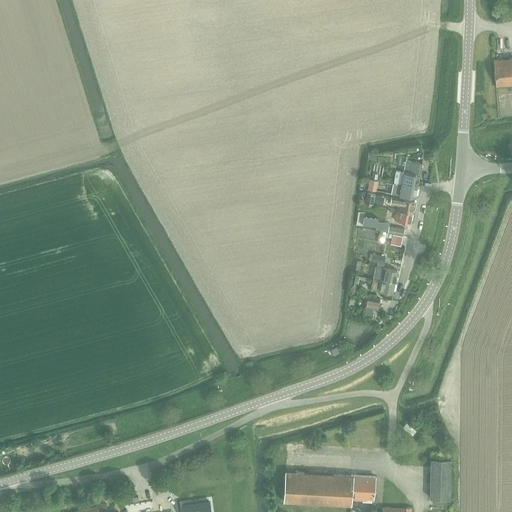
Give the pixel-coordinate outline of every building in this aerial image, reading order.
[(511,58),(495,60),(494,60),(496,87),(511,85),(511,58)] [(396,171),(394,182),(417,187),(419,175),(420,169),(421,163),(411,161),(408,173),(396,171)] [(375,191),(377,181),(369,179),(367,190),(375,191)] [(392,194),(399,195),(415,198),(417,187),(394,182),(393,189),(392,194)] [(372,205),(373,203),(381,205),(383,197),(374,195),(374,194),(367,192),(365,204),(372,205)] [(396,209),(397,209),(412,212),(414,201),(391,197),(390,203),(397,204),(396,209)] [(410,223),(412,212),(397,209),(395,220),(402,222),(410,223)] [(362,225),(376,227),(377,218),(363,217),(362,225)] [(388,231),(388,232),(399,235),(403,235),(404,229),(401,228),(389,226),(388,231)] [(391,244),(401,246),(403,236),(399,235),(393,234),(391,244)] [(375,266),(373,277),(395,282),(397,271),(383,268),(385,257),(373,254),(372,261),(378,262),(377,266),(375,266)] [(357,261),(356,269),(360,270),(363,271),(363,268),(361,267),(361,265),(364,265),(364,262),(361,262),(362,261),(357,261)] [(359,279),(369,281),(369,278),(355,275),(352,291),(355,292),(357,283),(358,283),(359,279)] [(373,277),(371,289),(380,291),(379,293),(382,294),(381,298),(392,300),(392,299),(393,294),(395,282),(373,277)] [(377,309),(380,299),(368,297),(366,306),(377,309)] [(331,350),(334,356),(341,353),(338,346),(331,350)] [(450,499),(451,459),(431,458),(430,498),(450,499)] [(373,498),(375,477),(286,471),(284,501),(351,505),(352,497),(373,498)] [(211,511),(210,500),(185,503),(185,511),(211,511)]
